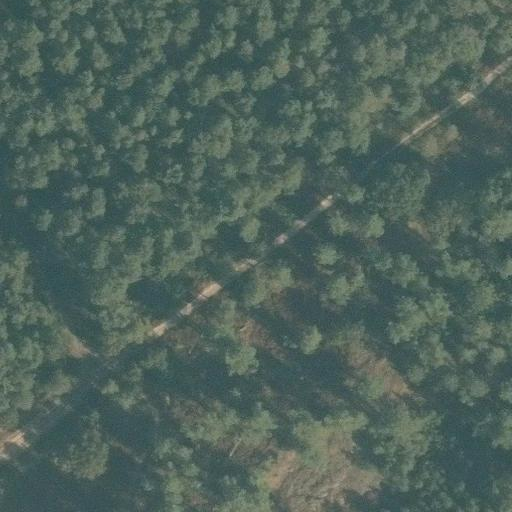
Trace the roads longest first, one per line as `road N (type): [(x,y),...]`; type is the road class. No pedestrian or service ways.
road 1 (track): [(108,370),(511,57)]
road 2 (track): [(108,370),(80,351),(0,206)]
road 3 (track): [(0,453),(108,370)]
